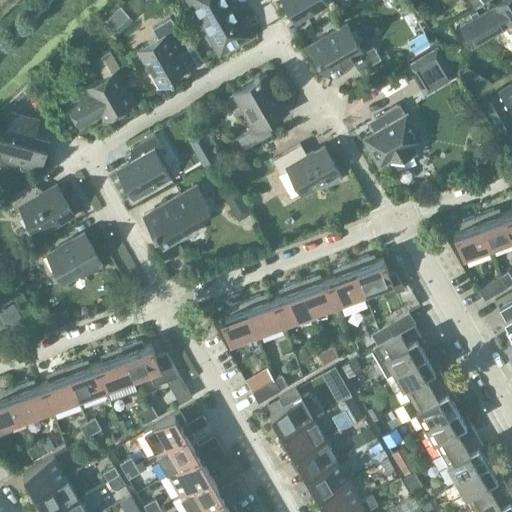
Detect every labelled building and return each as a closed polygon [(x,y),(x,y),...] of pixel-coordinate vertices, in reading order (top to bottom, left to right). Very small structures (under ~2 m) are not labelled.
[(190,0),(203,21),(200,23),(207,34),(209,33),(220,52),(250,35),(229,0),(190,0)] [(283,0),(296,22),(328,3),(326,0),(283,0)] [(497,6),(462,26),(473,45),(490,35),(511,49),(511,0),(503,0),(496,4),(497,6)] [(187,66),(186,67),(172,43),(183,37),(171,16),(152,27),(158,37),(137,50),(138,51),(139,50),(159,85),(152,90),(153,91),(174,78),(173,76),(188,68),(187,66)] [(364,51),(347,23),(309,45),(326,74),(352,58),(359,70),(381,58),(374,45),(364,51)] [(424,32),(415,37),(408,41),(414,50),(430,41),(424,32)] [(436,49),(410,65),(426,91),(452,75),(436,49)] [(110,51),(94,60),(104,76),(114,71),(119,67),(110,51)] [(88,86),(91,90),(67,104),(80,126),(103,112),(106,118),(136,101),(127,85),(123,87),(114,71),(104,76),(88,86)] [(236,91),(236,92),(224,99),(225,99),(237,92),(256,126),(238,137),(245,149),(272,133),(266,122),(287,111),(266,74),(260,77),(259,76),(255,79),(256,80),(236,91)] [(500,93),(484,102),(504,136),(511,131),(511,121),(509,116),(511,114),(511,82),(499,90),(500,93)] [(52,92),(43,98),(50,108),(59,103),(52,92)] [(382,129),(375,133),(366,138),(380,162),(391,156),(393,160),(414,152),(410,145),(420,139),(417,133),(417,129),(413,123),(410,121),(406,115),(405,115),(399,105),(376,118),(382,129)] [(47,141),(33,137),(38,120),(38,119),(11,111),(5,134),(0,132),(0,162),(1,163),(5,163),(8,161),(10,158),(41,166),(47,141)] [(138,159),(131,163),(118,170),(133,196),(170,175),(155,150),(162,146),(155,133),(131,147),(138,159)] [(308,155),(301,143),(273,159),(281,172),(288,168),(303,193),(321,183),(323,186),(342,179),(338,173),(340,172),(325,146),(308,155)] [(481,144),(475,148),(475,155),(482,158),(488,154),(488,147),(481,144)] [(245,158),(229,167),(236,179),(252,170),(245,158)] [(41,194),(34,183),(9,197),(17,209),(21,207),(37,234),(74,213),(57,185),(41,194)] [(144,214),(156,235),(157,234),(163,245),(179,235),(180,238),(198,231),(196,225),(200,223),(194,213),(209,204),(196,184),(144,214)] [(236,186),(224,193),(229,203),(235,204),(244,200),(236,186)] [(494,208),(478,214),(491,247),(511,239),(511,221),(508,211),(496,215),(494,208)] [(463,258),(491,247),(478,214),(463,220),(466,226),(453,231),(463,258)] [(101,260),(85,231),(48,252),(64,281),(84,270),(86,273),(104,266),(101,260)] [(371,261),(369,254),(353,260),(366,294),(382,288),(385,295),(405,288),(395,271),(389,273),(383,257),(371,261)] [(340,272),(329,277),(339,304),(366,294),(353,260),(338,266),(340,272)] [(17,263),(7,269),(14,282),(25,276),(17,263)] [(501,275),(508,286),(511,283),(511,276),(509,270),(501,275)] [(314,274),(299,280),(311,314),(339,304),(329,277),(317,281),(314,274)] [(508,286),(501,275),(479,287),(485,299),(508,286)] [(286,292),(275,297),(284,323),(311,314),(299,280),(284,286),(286,292)] [(260,294),(245,300),(257,333),(284,323),(275,297),(263,301),(260,294)] [(230,344),(257,333),(245,300),(230,305),(232,312),(220,317),(230,344)] [(505,329),(511,341),(511,300),(499,308),(506,319),(503,320),(508,327),(505,329)] [(387,324),(394,335),(414,324),(416,323),(409,311),(387,324)] [(378,345),(378,344),(394,335),(387,324),(371,333),(378,345)] [(387,376),(394,372),(426,353),(417,337),(421,335),(414,324),(394,335),(378,344),(378,345),(371,348),(387,376)] [(136,340),(121,346),(133,379),(161,369),(151,342),(139,347),(136,340)] [(325,349),(331,360),(339,356),(332,345),(325,349)] [(108,358),(96,362),(106,389),(133,379),(121,346),(106,351),(108,358)] [(331,360),(325,349),(317,353),(323,365),(331,360)] [(435,369),(426,353),(394,372),(410,399),(446,378),(439,367),(435,369)] [(356,358),(342,365),(348,376),(362,368),(356,358)] [(82,360),(67,366),(79,399),(106,389),(96,362),(85,367),(82,360)] [(54,378),(42,382),(52,409),(79,399),(67,366),(52,371),(54,378)] [(266,366),(259,371),(266,383),(273,379),(266,366)] [(273,379),(280,390),(288,385),(282,374),(273,379)] [(446,378),(410,399),(403,403),(410,416),(417,412),(425,426),(457,407),(448,391),(452,389),(446,378)] [(280,390),(273,379),(266,383),(252,391),(258,402),(280,390)] [(28,380),(13,386),(25,419),(52,409),(42,382),(31,387),(28,380)] [(344,381),(332,388),(340,401),(352,395),(344,381)] [(25,419),(13,386),(0,390),(0,397),(0,398),(0,434),(13,430),(11,425),(25,419)] [(282,435),(313,417),(324,411),(308,391),(301,395),(296,387),(279,397),(284,405),(273,411),(270,413),(282,435)] [(188,388),(175,395),(180,403),(193,396),(188,388)] [(352,395),(339,403),(342,409),(351,423),(364,415),(352,395)] [(279,397),(268,403),(273,411),(284,405),(279,397)] [(377,403),(367,409),(373,420),(383,414),(377,403)] [(144,409),(151,420),(158,416),(152,404),(144,409)] [(466,423),(457,407),(425,426),(441,453),(477,432),(471,421),(466,423)] [(151,420),(144,409),(137,413),(143,424),(151,420)] [(156,452),(187,434),(181,424),(187,421),(180,410),(144,431),(156,452)] [(87,420),(94,432),(101,427),(95,416),(87,420)] [(282,435),(283,435),(277,438),(284,450),(289,447),(294,455),(325,438),(313,417),(282,435)] [(94,432),(87,420),(80,425),(86,436),(94,432)] [(397,428),(383,436),(389,446),(403,438),(397,428)] [(104,447),(112,442),(106,432),(104,429),(96,434),(104,447)] [(483,443),(477,432),(441,453),(456,480),(488,461),(479,445),(483,443)] [(153,465),(161,460),(168,473),(199,455),(187,434),(156,452),(148,457),(153,465)] [(301,468),(306,476),(337,458),(325,438),(294,455),(295,456),(289,459),(296,471),(301,468)] [(35,444),(41,455),(49,451),(42,440),(35,444)] [(378,440),(367,446),(376,463),(387,456),(378,440)] [(41,455),(35,444),(27,448),(34,460),(41,455)] [(404,446),(392,452),(404,473),(416,467),(404,446)] [(54,455),(23,473),(35,494),(66,476),(54,455)] [(211,476),(199,455),(168,473),(180,494),(211,476)] [(124,471),(136,464),(131,456),(120,463),(124,471)] [(388,457),(381,461),(387,472),(394,468),(388,457)] [(349,479),(337,458),(306,476),(318,497),(349,479)] [(141,461),(136,464),(140,472),(145,468),(141,461)] [(498,477),(488,461),(456,480),(472,507),(508,486),(502,475),(498,477)] [(136,464),(124,471),(129,478),(140,472),(136,464)] [(119,474),(115,466),(103,472),(108,480),(119,474)] [(415,471),(404,478),(412,490),(423,484),(415,471)] [(119,474),(108,480),(112,488),(118,489),(125,484),(119,474)] [(52,511),(78,497),(66,476),(35,494),(45,511),(52,511)] [(196,511),(223,497),(211,476),(180,494),(190,511),(196,511)] [(340,511),(361,500),(349,479),(318,497),(326,511),(340,511)] [(511,498),(511,492),(508,486),(472,507),(474,511),(511,511),(511,502),(510,500),(511,498)] [(377,502),(372,493),(361,500),(340,511),(368,511),(366,509),(377,502)] [(413,495),(391,507),(393,511),(408,511),(420,506),(413,495)] [(428,496),(418,501),(424,511),(434,507),(428,496)] [(87,511),(78,497),(52,511),(87,511)] [(223,497),(196,511),(238,511),(233,503),(230,504),(229,502),(227,504),(223,497)] [(148,511),(160,506),(155,498),(144,505),(148,511)]
